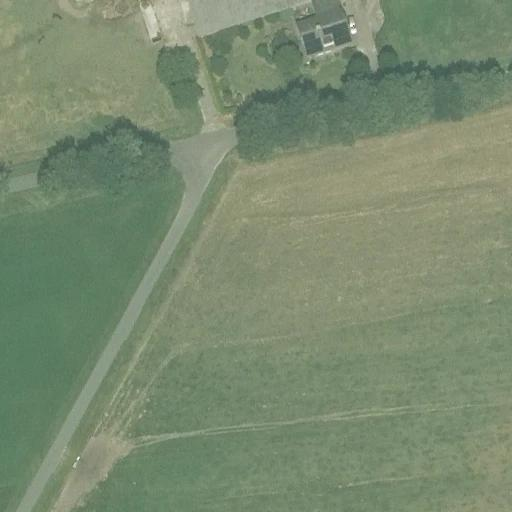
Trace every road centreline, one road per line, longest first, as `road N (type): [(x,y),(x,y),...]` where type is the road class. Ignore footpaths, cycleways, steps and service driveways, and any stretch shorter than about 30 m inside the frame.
road 1 (unclassified): [(24,511),(222,138)]
road 2 (unclassified): [(222,138),(511,80)]
road 3 (unclassified): [(0,191),(222,138)]
